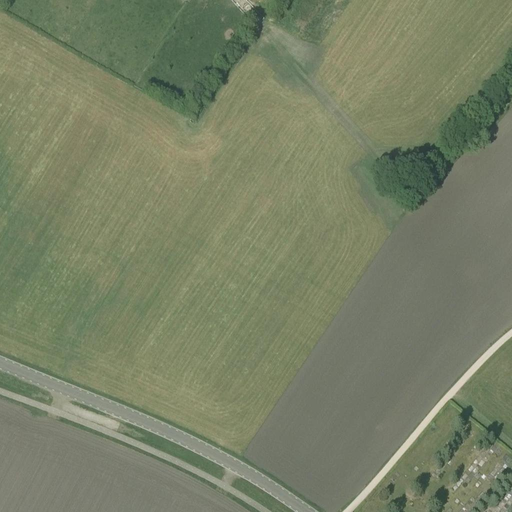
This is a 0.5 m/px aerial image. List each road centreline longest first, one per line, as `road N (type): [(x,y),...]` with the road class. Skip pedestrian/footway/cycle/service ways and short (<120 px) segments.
road 1 (secondary): [(306,511),(190,442),(0,363)]
road 2 (track): [(346,511),(511,330)]
